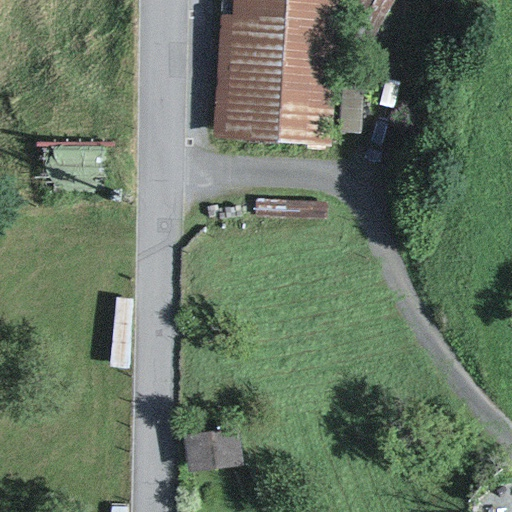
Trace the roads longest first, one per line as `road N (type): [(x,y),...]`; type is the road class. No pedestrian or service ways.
road 1 (residential): [(165,0),(154,511)]
road 2 (track): [(511,441),(344,186),(317,175),(164,178)]
